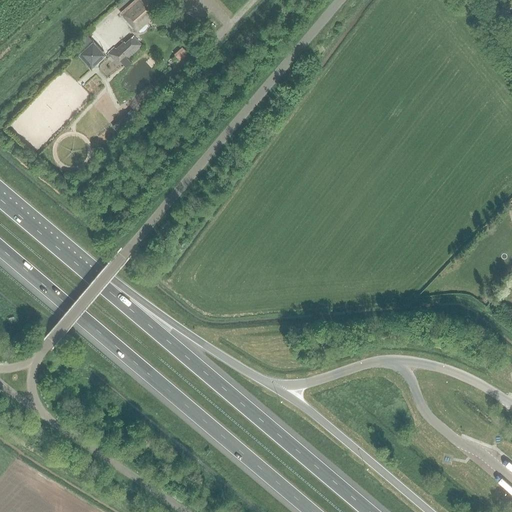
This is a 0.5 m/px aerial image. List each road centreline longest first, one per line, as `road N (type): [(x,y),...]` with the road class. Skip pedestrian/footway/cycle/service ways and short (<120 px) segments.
road 1 (unclassified): [(32,362),(340,0)]
road 2 (motorway): [(0,248),(308,511)]
road 3 (motorway): [(369,511),(97,281)]
road 4 (motorway): [(268,384),(97,281)]
road 5 (unclassified): [(180,511),(36,410)]
road 6 (motorway): [(97,281),(0,199)]
